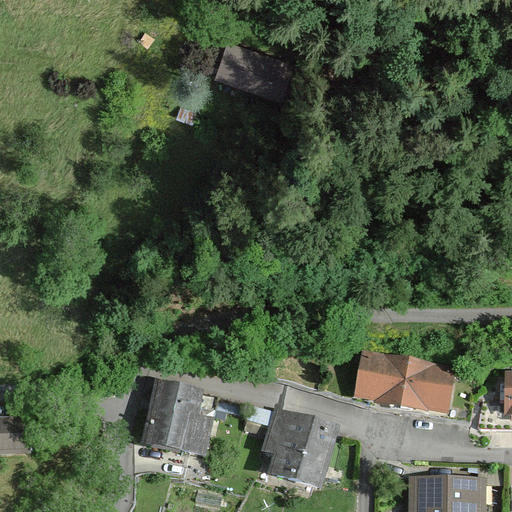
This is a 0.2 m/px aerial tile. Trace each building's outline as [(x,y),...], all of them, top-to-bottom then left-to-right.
[(295,64),(225,40),(215,70),(285,94),(295,64)] [(367,373),(360,398),(456,415),(462,387),(450,365),(388,357),(367,373)] [(211,391),(162,381),(149,445),(213,457),(220,418),(206,416),(211,391)] [(346,427),(279,411),(269,453),(283,456),(277,481),(330,494),(346,427)] [(34,419),(0,419),(0,451),(34,451),(34,419)] [(486,511),(486,480),(411,480),(410,511),(486,511)]
